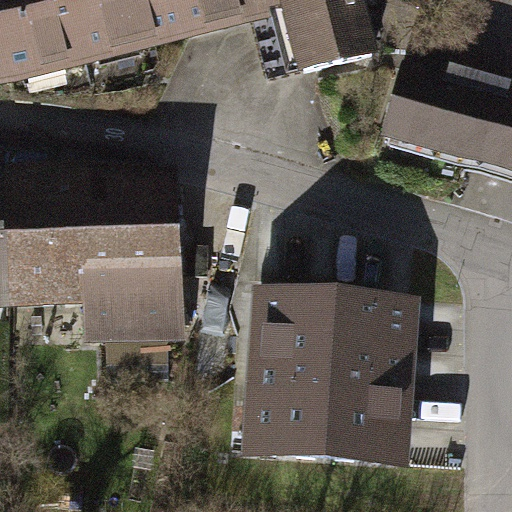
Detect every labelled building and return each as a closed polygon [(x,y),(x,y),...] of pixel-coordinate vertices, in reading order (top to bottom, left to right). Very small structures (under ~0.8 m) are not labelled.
[(0,0),(0,82),(189,34),(180,0),(0,0)] [(180,0),(189,34),(253,18),(290,8),(306,75),(374,58),(359,0),(180,0)] [(290,8),(253,18),(270,84),(306,75),(290,8)] [(406,55),(383,138),(511,174),(511,73),(453,57),(450,68),(406,55)] [(89,158),(6,161),(12,301),(86,298),(88,338),(183,334),(176,170),(89,158)] [(6,161),(0,161),(0,301),(12,301),(6,161)] [(236,459),(423,469),(433,283),(246,273),(236,459)]
